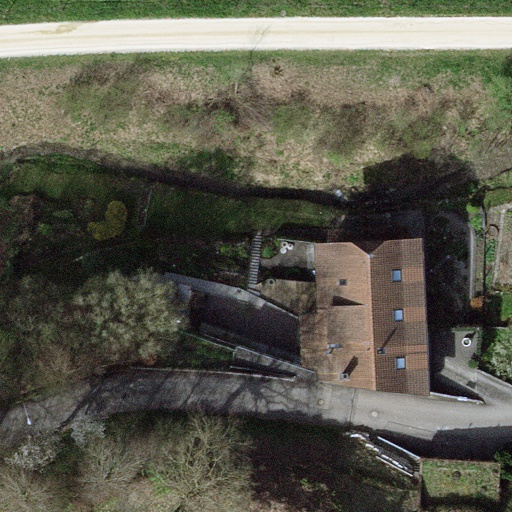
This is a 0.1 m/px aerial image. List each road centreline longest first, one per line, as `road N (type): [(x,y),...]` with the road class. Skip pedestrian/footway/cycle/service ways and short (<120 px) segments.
road 1 (unclassified): [(0,425),(85,399),(187,388),(511,421)]
road 2 (track): [(511,43),(0,50)]
